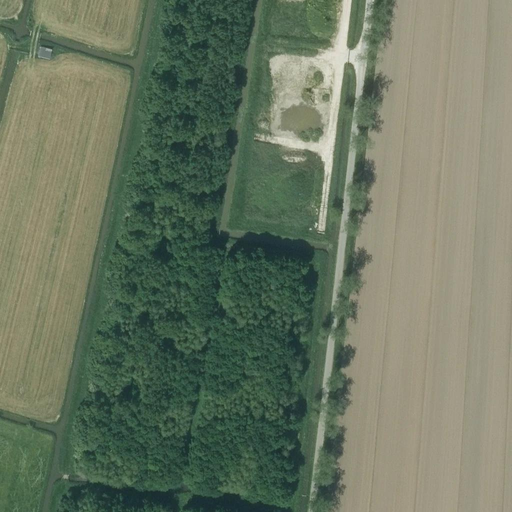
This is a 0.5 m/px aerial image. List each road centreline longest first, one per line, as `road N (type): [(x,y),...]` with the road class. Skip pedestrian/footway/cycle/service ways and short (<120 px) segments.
road 1 (unclassified): [(311,511),(370,0)]
road 2 (track): [(58,511),(63,488),(266,508)]
